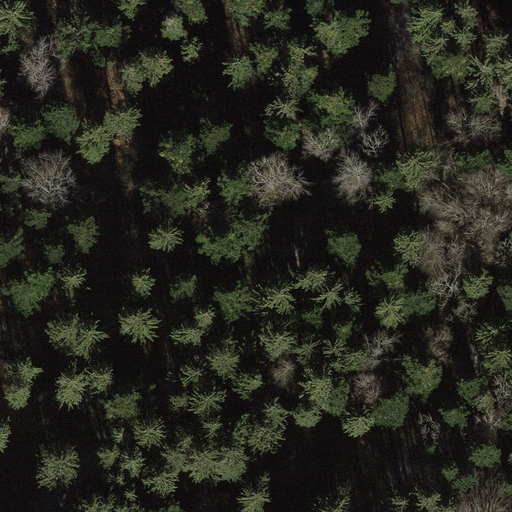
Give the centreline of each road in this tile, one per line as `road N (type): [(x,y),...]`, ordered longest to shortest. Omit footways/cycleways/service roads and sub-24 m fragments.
road 1 (track): [(414,0),(389,74),(293,261),(48,511)]
road 2 (track): [(378,511),(404,450),(487,352),(511,290)]
